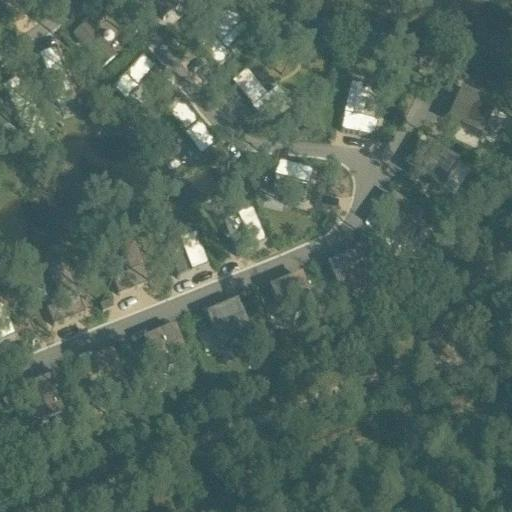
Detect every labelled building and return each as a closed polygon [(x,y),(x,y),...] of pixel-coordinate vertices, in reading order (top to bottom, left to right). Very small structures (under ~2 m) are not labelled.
[(178,6),(172,0),(143,0),(161,20),(178,6)] [(317,0),(328,12),(342,0),(317,0)] [(218,48),(229,37),(239,25),(227,15),(196,49),(204,56),(210,62),(219,71),(230,59),(222,51),(218,48)] [(85,23),(72,35),(102,69),(115,57),(85,23)] [(77,105),(56,52),(40,59),(51,88),(49,88),(58,112),(77,105)] [(137,92),(155,71),(143,60),(112,94),(126,106),(138,93),(137,92)] [(17,76),(2,84),(17,113),(16,114),(29,136),(45,128),(17,76)] [(260,124),(284,103),(274,91),(262,101),(242,78),(230,88),(260,124)] [(463,85),(448,117),(480,133),(495,100),(463,85)] [(358,122),(363,92),(347,90),(340,135),(371,140),(374,125),(358,122)] [(215,147),(176,101),(162,114),(183,139),(181,140),(199,161),(215,147)] [(246,112),(238,118),(244,125),(252,119),(246,112)] [(162,129),(146,143),(165,164),(181,149),(162,129)] [(430,136),(410,167),(440,186),(460,156),(430,136)] [(302,204),(309,173),(278,166),(271,197),(302,204)] [(395,190),(373,218),(401,240),(424,212),(395,190)] [(262,247),(250,218),(221,230),(233,259),(262,247)] [(17,235),(4,244),(23,270),(36,261),(17,235)] [(148,287),(130,239),(114,245),(126,278),(110,284),(116,299),(148,287)] [(209,270),(197,241),(168,253),(180,282),(209,270)] [(370,294),(356,260),(325,273),(340,307),(370,294)] [(82,318),(65,269),(49,275),(60,308),(44,313),(50,329),(82,318)] [(312,317),(297,283),(266,296),(281,330),(312,317)] [(248,345),(233,311),(202,325),(217,358),(248,345)] [(0,347),(15,342),(3,312),(0,313),(0,347)] [(191,369),(176,335),(145,348),(160,382),(191,369)] [(128,395),(113,361),(83,374),(97,408),(128,395)] [(63,421),(49,387),(18,400),(33,434),(63,421)]
